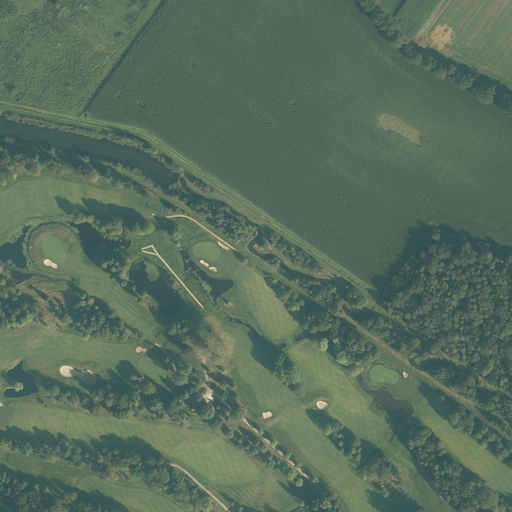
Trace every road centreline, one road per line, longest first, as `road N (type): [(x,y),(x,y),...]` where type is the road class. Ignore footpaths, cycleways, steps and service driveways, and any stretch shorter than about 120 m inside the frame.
road 1 (track): [(511,439),(150,188),(90,162),(0,144)]
road 2 (track): [(0,106),(143,137),(511,394)]
road 3 (track): [(339,511),(209,390)]
